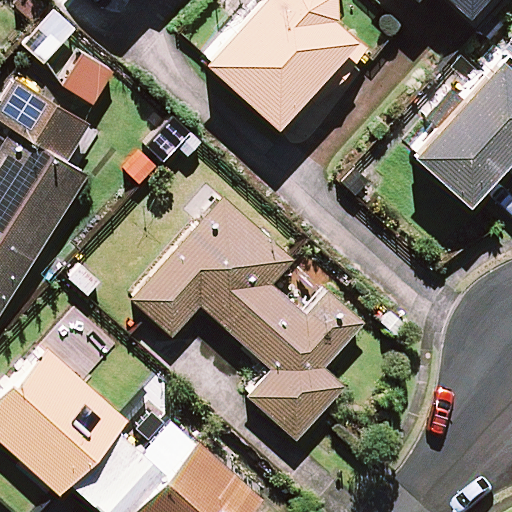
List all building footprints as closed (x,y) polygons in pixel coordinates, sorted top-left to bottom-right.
[(374,24),(346,0),(243,0),(196,54),(267,117),(294,86),(308,98),(374,24)] [(449,0),(475,22),(494,0),(449,0)] [(511,24),(402,144),(457,195),(511,134),(511,24)] [(79,116),(9,72),(0,85),(0,116),(9,122),(0,135),(0,294),(80,169),(55,153),(79,116)] [(287,254),(220,192),(126,293),(165,330),(195,298),(266,364),(242,390),(288,433),(336,381),(316,362),(359,315),(320,280),(293,309),(263,281),(287,254)] [(129,422),(37,341),(0,383),(0,439),(52,486),(62,475),(103,511),(125,511),(126,511),(127,511),(236,511),(255,491),(167,413),(137,448),(120,433),(129,422)]
